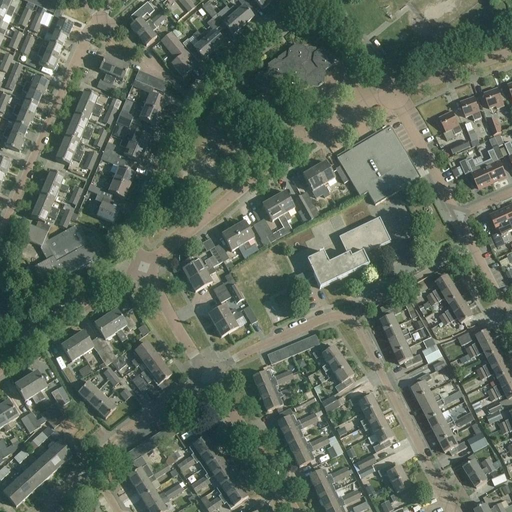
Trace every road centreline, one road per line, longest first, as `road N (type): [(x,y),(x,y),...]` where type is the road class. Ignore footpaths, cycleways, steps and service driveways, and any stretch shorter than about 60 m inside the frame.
road 1 (residential): [(452,511),(350,316),(328,315),(206,377)]
road 2 (unclassified): [(142,267),(135,225),(182,117),(303,0)]
road 3 (residential): [(142,267),(282,154),(392,93)]
road 4 (residential): [(0,233),(80,51),(119,0)]
road 5 (unclassified): [(294,511),(206,377)]
road 6 (residential): [(88,466),(115,437),(206,377)]
road 7 (residential): [(457,216),(392,93)]
road 8 (residential): [(25,341),(142,267)]
road 9 (unclassified): [(206,377),(142,267)]
road 10 (residential): [(392,93),(511,50)]
